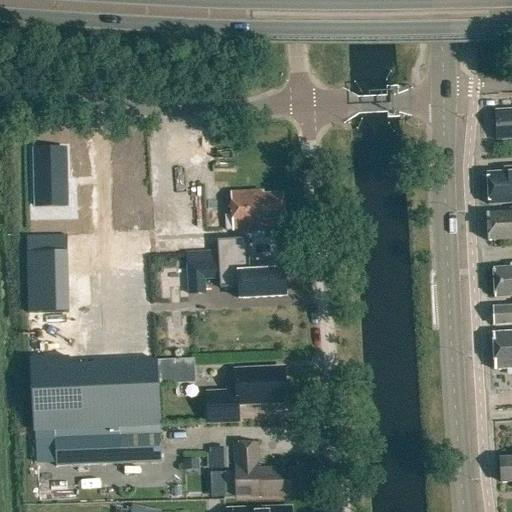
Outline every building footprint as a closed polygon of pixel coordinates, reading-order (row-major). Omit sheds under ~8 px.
[(511,111),(495,112),(497,141),(511,140),(511,111)] [(67,149),(35,150),(36,209),(68,208),(67,149)] [(504,174),(487,175),(488,206),(511,204),(511,169),(504,170),(504,174)] [(277,223),(284,223),(283,194),(262,195),(262,192),(230,194),(232,232),(277,229),(277,223)] [(492,215),(486,215),(487,242),(494,242),(511,240),(511,213),(492,215)] [(67,236),(26,237),(28,312),(69,311),(67,236)] [(216,251),(185,253),(186,265),(188,296),(206,295),(205,281),(219,280),(220,289),(239,288),(240,300),(285,298),(283,271),(249,273),(248,261),(246,240),(215,242),(216,251)] [(510,269),(493,270),(494,299),(511,297),(511,265),(510,265),(510,269)] [(511,307),(493,309),(494,326),(511,325),(511,307)] [(511,332),(492,334),(494,371),(511,370),(511,332)] [(32,434),(159,428),(156,362),(67,367),(66,358),(28,360),(32,434)] [(234,371),(235,392),(206,394),(208,424),(238,423),(237,406),(285,404),(284,376),(273,376),(273,369),(234,371)] [(160,436),(118,437),(120,465),(162,464),(160,436)] [(234,473),(222,473),(223,499),(235,499),(288,497),(288,492),(290,492),(290,474),(282,474),(282,469),(258,469),(258,463),(257,444),(234,444),(235,464),(234,464),(234,473)] [(511,459),(500,460),(501,484),(511,483),(511,459)]
